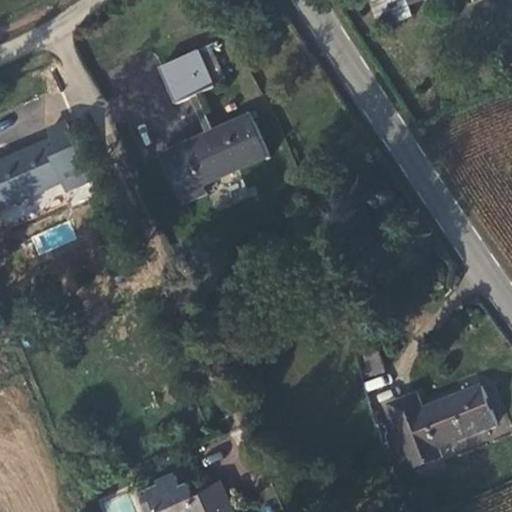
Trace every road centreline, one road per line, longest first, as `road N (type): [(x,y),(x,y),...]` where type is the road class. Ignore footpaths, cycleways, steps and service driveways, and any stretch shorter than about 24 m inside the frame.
road 1 (unknown): [(60,24),(78,116),(206,459)]
road 2 (tertiary): [(511,302),(308,0)]
